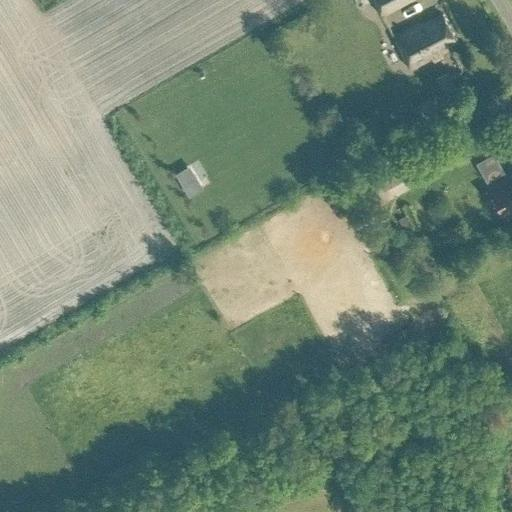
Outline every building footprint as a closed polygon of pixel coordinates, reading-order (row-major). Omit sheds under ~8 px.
[(406,0),(376,0),(383,12),(406,0)] [(423,19),(422,18),(395,33),(413,66),(448,47),(446,43),(457,37),(443,11),(428,19),(427,17),(423,19)] [(448,69),(436,75),(444,90),(453,84),(455,83),(448,69)] [(429,121),(463,101),(453,84),(444,90),(419,104),(429,121)] [(467,142),(459,127),(418,149),(427,164),(467,142)] [(500,145),(481,154),(492,175),(511,166),(500,145)] [(369,194),(414,171),(406,156),(361,179),(369,194)] [(192,189),(209,182),(199,158),(182,164),(192,189)] [(511,173),(491,185),(507,213),(511,210),(511,173)] [(421,250),(412,255),(419,271),(429,266),(421,250)]
